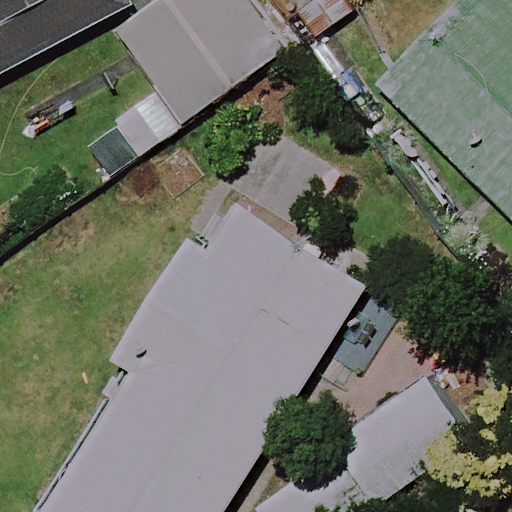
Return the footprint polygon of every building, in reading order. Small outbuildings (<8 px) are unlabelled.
[(0,0),(0,77),(129,12),(122,0),(0,0)] [(324,56),(269,0),(161,0),(121,40),(229,149),(324,56)] [(511,0),(459,0),(382,79),(511,207),(511,0)] [(232,511),(371,282),(228,195),(35,511),(232,511)] [(390,511),(472,444),(420,383),(266,511),(390,511)] [(490,511),(476,491),(444,511),(490,511)]
